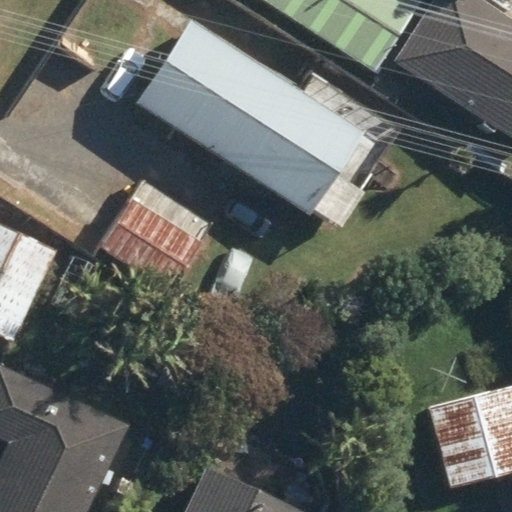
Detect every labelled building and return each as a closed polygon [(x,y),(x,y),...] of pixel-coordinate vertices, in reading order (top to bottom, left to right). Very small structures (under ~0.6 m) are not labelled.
[(259,0),(374,76),(421,6),(411,0),(259,0)] [(434,0),(394,62),(511,138),(511,19),(481,0),(434,0)] [(137,105),(311,217),(366,133),(190,20),(137,105)] [(102,252),(170,295),(202,245),(134,201),(102,252)] [(0,337),(12,344),(57,253),(0,225),(0,337)] [(167,369),(188,380),(198,361),(178,350),(167,369)] [(0,467),(0,511),(87,511),(100,484),(108,488),(115,471),(109,468),(128,428),(0,367),(0,437),(12,443),(0,467)] [(511,387),(429,410),(451,492),(511,475),(511,387)] [(185,511),(300,511),(208,466),(185,511)]
